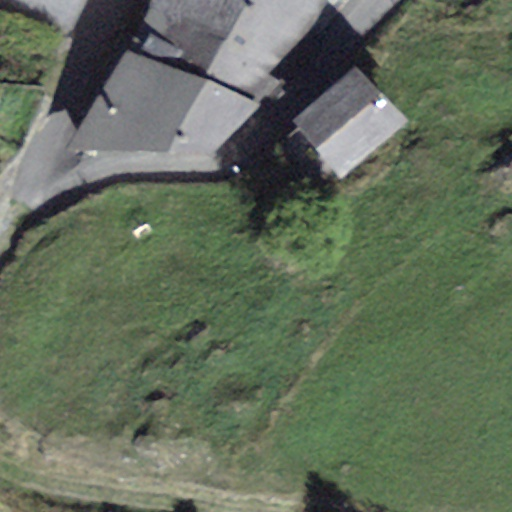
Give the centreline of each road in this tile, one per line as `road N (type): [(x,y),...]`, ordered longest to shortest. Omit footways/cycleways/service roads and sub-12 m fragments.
road 1 (residential): [(43,166),(91,169),(234,152),(377,0)]
road 2 (track): [(0,467),(73,494),(185,511)]
road 3 (residential): [(107,20),(43,166)]
